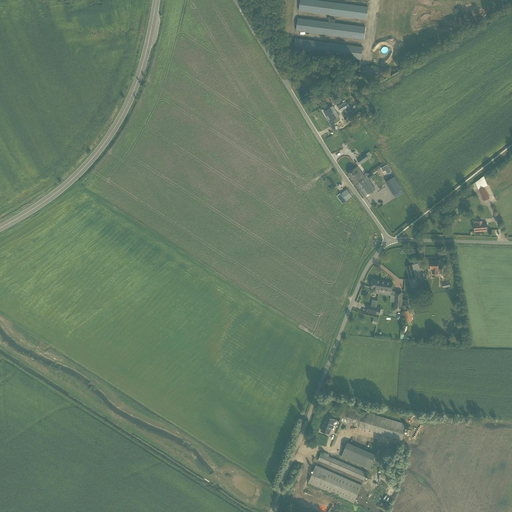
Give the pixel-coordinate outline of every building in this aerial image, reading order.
[(298,11),(366,19),(367,13),(368,7),(314,0),(299,0),(299,4),(298,11)] [(296,31),(364,39),(365,33),(365,27),(297,18),(297,25),(296,31)] [(293,51),(361,60),(363,47),(295,39),(293,51)] [(359,66),(359,74),(364,75),(382,77),(383,69),(370,67),(371,66),(366,65),(366,67),(359,66)] [(310,72),(304,76),(305,79),(306,78),(307,80),(307,81),(309,85),(313,82),(317,80),(313,73),(312,74),(311,72),(310,72)] [(337,106),(341,111),(346,108),(345,107),(348,105),(346,101),(337,106)] [(333,106),(324,111),(327,115),(326,116),(327,116),(328,118),(327,118),(328,120),(329,119),(330,121),(339,116),(333,106)] [(357,160),(360,164),(369,157),(366,154),(357,160)] [(387,164),(381,168),(383,172),(385,171),(387,174),(391,172),(387,164)] [(347,173),(356,185),(363,180),(362,178),(365,176),(357,166),(351,170),(347,173)] [(363,180),(356,185),(362,193),(365,197),(366,197),(369,194),(372,192),(368,186),(371,184),(369,180),(368,181),(374,176),(372,172),(365,177),(365,176),(362,178),(363,180)] [(385,182),(393,195),(402,190),(394,177),(385,182)] [(375,185),(380,191),(385,188),(380,181),(375,185)] [(479,189),(484,201),(490,198),(484,187),(483,187),(482,184),(477,186),(479,189)] [(340,193),(336,196),(337,196),(337,197),(342,203),(345,201),(346,201),(352,196),(347,190),(347,189),(345,190),(344,192),(342,193),(340,194),(340,193)] [(474,224),(475,231),(487,231),(486,223),(483,223),(482,221),(478,221),(478,224),(474,224)] [(426,263),(426,268),(432,269),(434,269),(434,274),(439,274),(439,261),(430,261),(430,264),(426,263)] [(406,266),(412,292),(419,290),(414,269),(419,268),(418,264),(406,266)] [(372,284),(371,288),(372,288),(371,292),(379,293),(379,289),(380,287),(381,281),(373,280),(372,281),(371,283),(372,284)] [(380,287),(379,289),(385,290),(384,293),(388,294),(388,290),(391,291),(393,283),(385,282),(384,281),(382,280),(382,281),(381,281),(380,287)] [(393,307),(393,310),(402,310),(402,307),(402,292),(394,292),(394,307),(393,307)] [(368,306),(367,311),(379,314),(381,309),(368,306)] [(340,421),(402,440),(407,424),(344,406),(340,421)] [(321,431),(328,434),(335,419),(327,416),(321,431)] [(343,458),(372,469),(378,454),(349,443),(343,458)] [(318,460),(364,479),(367,473),(321,453),(318,460)] [(316,486),(353,503),(361,486),(320,467),(315,465),(308,483),(316,486)]
